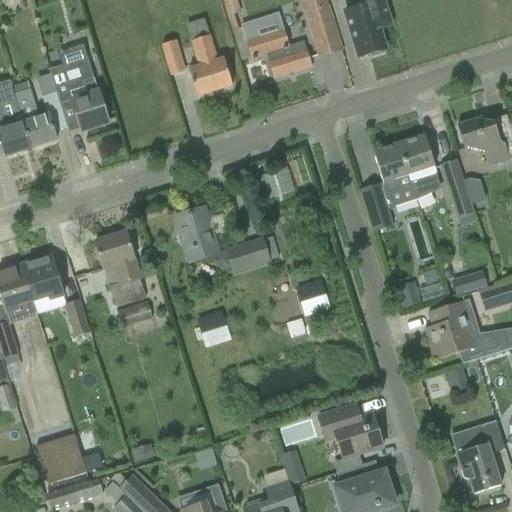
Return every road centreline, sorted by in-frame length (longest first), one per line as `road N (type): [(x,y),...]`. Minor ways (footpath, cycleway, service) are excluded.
road 1 (residential): [(430,511),(319,118)]
road 2 (residential): [(0,221),(319,118)]
road 3 (residential): [(319,118),(511,57)]
